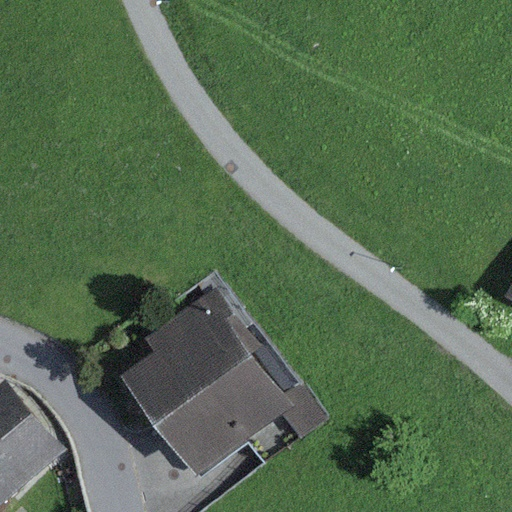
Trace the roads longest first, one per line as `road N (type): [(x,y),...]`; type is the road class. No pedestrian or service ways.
road 1 (unclassified): [(511,391),(254,180),(191,107),(141,0)]
road 2 (residential): [(120,511),(95,412),(64,375),(0,337)]
